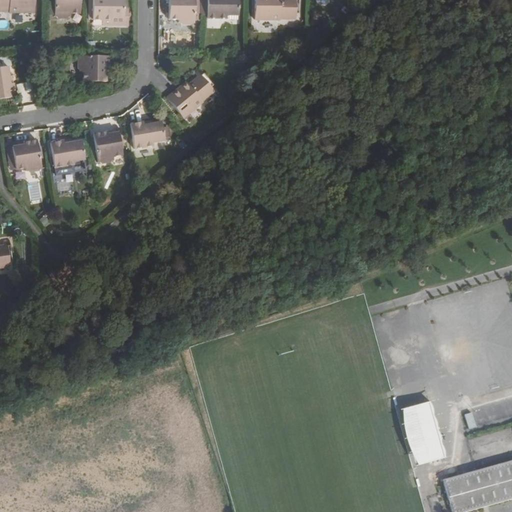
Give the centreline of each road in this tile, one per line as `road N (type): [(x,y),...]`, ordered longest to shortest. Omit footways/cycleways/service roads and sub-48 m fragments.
road 1 (residential): [(141,0),(139,74),(131,92),(0,122)]
road 2 (unknown): [(447,288),(482,409),(511,399)]
